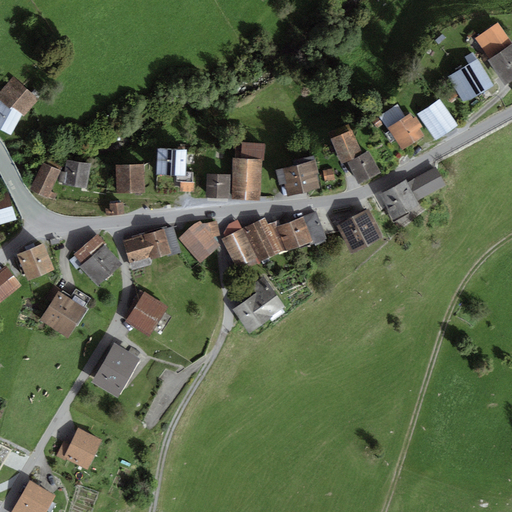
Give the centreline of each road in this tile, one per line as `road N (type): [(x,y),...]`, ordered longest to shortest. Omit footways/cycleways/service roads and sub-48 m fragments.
road 1 (residential): [(116,221),(122,306),(4,511)]
road 2 (residential): [(220,211),(224,330),(168,433),(150,511)]
road 3 (tertiary): [(511,112),(363,191),(220,211)]
road 4 (track): [(385,511),(455,305),(493,251),(511,239)]
